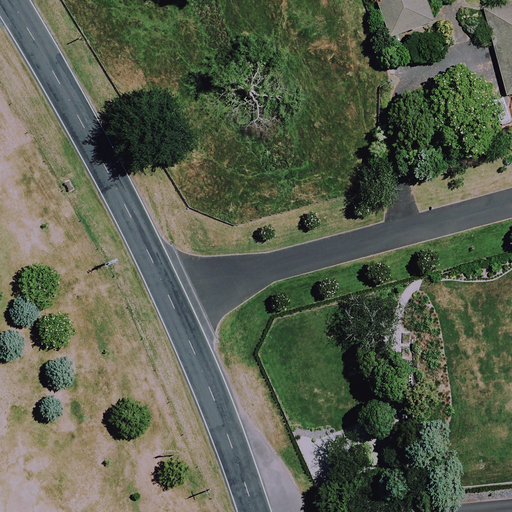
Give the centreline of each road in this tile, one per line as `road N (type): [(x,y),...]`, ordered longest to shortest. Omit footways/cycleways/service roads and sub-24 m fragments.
road 1 (residential): [(170,299),(511,201)]
road 2 (tertiary): [(10,0),(170,299)]
road 3 (tertiary): [(170,299),(226,429),(251,511)]
